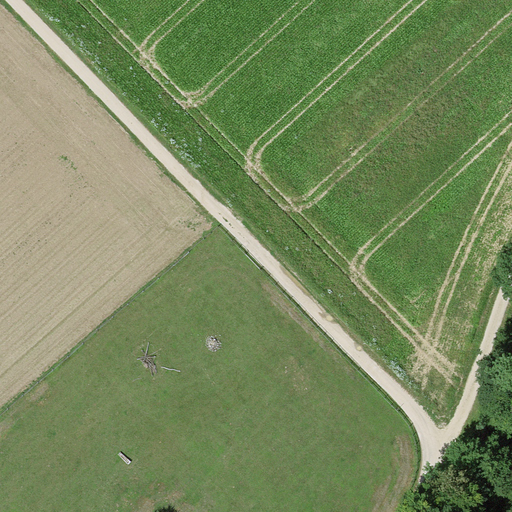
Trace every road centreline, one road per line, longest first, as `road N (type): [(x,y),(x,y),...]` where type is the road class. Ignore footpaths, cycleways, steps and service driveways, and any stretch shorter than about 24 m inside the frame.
road 1 (track): [(17,0),(409,403),(443,449)]
road 2 (track): [(511,277),(417,511)]
